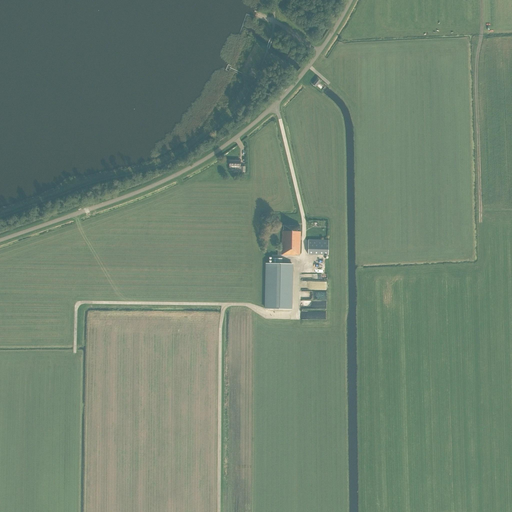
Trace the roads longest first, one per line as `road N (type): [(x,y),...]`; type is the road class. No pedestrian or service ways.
road 1 (unclassified): [(0,240),(134,193),(215,152),(287,92),(350,0)]
road 2 (track): [(296,315),(266,315),(249,304),(78,303),(75,352)]
road 3 (track): [(480,0),(479,222)]
road 4 (track): [(223,304),(219,511)]
